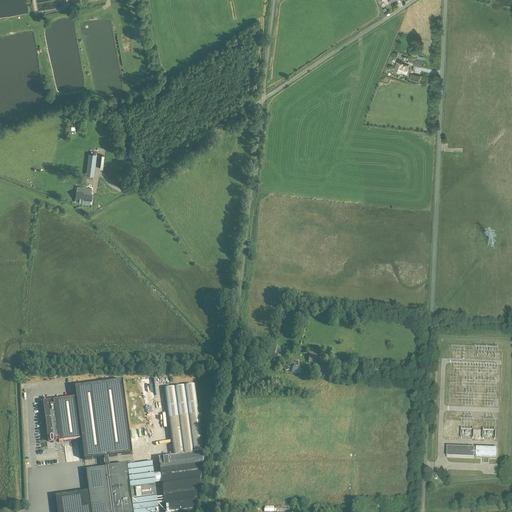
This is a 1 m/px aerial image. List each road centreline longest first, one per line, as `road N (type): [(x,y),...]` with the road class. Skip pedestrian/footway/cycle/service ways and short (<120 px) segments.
road 1 (unclassified): [(422,511),(445,0)]
road 2 (unclassified): [(124,191),(414,0)]
